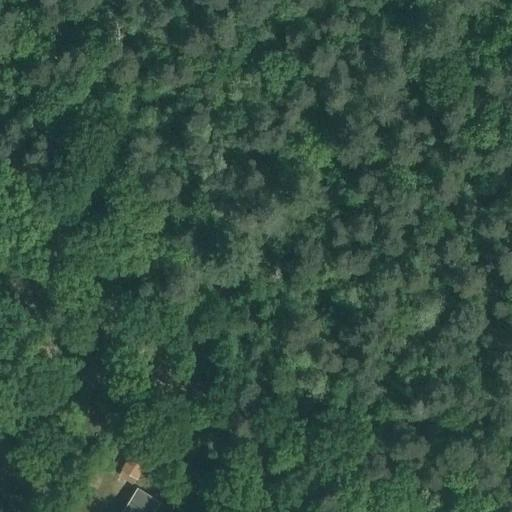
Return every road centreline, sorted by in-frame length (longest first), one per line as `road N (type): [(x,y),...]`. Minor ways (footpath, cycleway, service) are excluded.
road 1 (track): [(460,511),(371,439),(0,65)]
road 2 (track): [(213,283),(467,0)]
